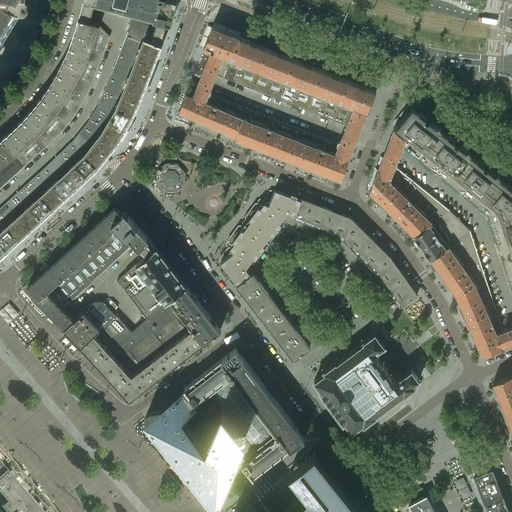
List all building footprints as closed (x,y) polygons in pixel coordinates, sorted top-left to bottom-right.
[(0,0),(0,45),(2,47),(3,46),(0,44),(0,41),(4,36),(8,38),(8,37),(4,35),(9,27),(13,30),(14,29),(10,26),(14,18),(18,21),(19,20),(3,10),(7,2),(24,6),(25,5),(20,4),(20,0),(0,0)] [(170,26),(176,0),(87,0),(93,1),(93,0),(95,0),(97,0),(96,4),(111,8),(110,12),(131,17),(128,31),(161,44),(166,25),(170,26)] [(100,58),(109,37),(109,35),(98,23),(78,18),(69,46),(100,58)] [(240,37),(212,26),(204,47),(211,50),(201,75),(213,79),(215,74),(224,77),(229,66),(240,37)] [(151,73),(162,45),(161,44),(128,31),(122,46),(116,60),(151,73)] [(267,47),(240,37),(229,66),(236,69),(232,80),(252,88),(267,47)] [(88,89),(100,58),(69,46),(63,59),(57,72),(88,89)] [(294,58),(267,47),(252,88),(279,98),(294,58)] [(322,68),(294,58),(279,98),(306,109),(322,68)] [(145,87),(151,73),(116,60),(111,74),(105,88),(139,101),(145,87)] [(236,69),(229,66),(224,77),(232,80),(236,69)] [(349,79),(322,68),(306,109),(333,120),(349,79)] [(80,104),(88,89),(57,72),(49,84),(41,96),(71,118),(80,104)] [(213,79),(201,75),(200,79),(198,83),(193,96),(186,93),(179,110),(208,123),(218,96),(208,92),(212,83),(213,79)] [(368,111),(376,90),(374,89),(349,79),(333,120),(346,125),(354,106),(367,111),(368,111)] [(134,114),(139,101),(105,88),(101,100),(94,111),(125,129),(134,114)] [(60,132),(71,118),(41,96),(32,108),(22,118),(48,143),(60,132)] [(247,108),(218,96),(208,123),(236,135),(247,108)] [(357,135),(367,111),(354,106),(346,125),(344,130),(357,135)] [(418,159),(442,129),(433,122),(431,124),(428,122),(429,120),(428,120),(427,119),(425,117),(424,118),(421,116),(422,113),(413,106),(395,129),(405,139),(402,146),(418,159)] [(273,118),(247,108),(236,135),(235,138),(262,148),(273,118)] [(119,140),(125,129),(94,111),(88,121),(79,131),(108,154),(119,140)] [(48,143),(22,118),(17,124),(1,138),(24,166),(48,143)] [(300,128),(273,118),(262,148),(288,158),(300,128)] [(326,138),(300,128),(288,158),(314,169),(326,138)] [(405,139),(395,129),(394,129),(387,147),(400,152),(402,146),(405,139)] [(451,137),(442,129),(418,159),(447,182),(471,153),(462,146),(460,148),(459,147),(457,146),(459,144),(458,144),(456,142),(454,141),(455,141),(454,140),(453,142),(451,140),(450,139),(451,137)] [(357,135),(344,130),(343,134),(339,143),(326,138),(314,169),(341,179),(349,159),(348,158),(356,139),(357,135)] [(108,154),(79,131),(71,142),(62,150),(87,176),(100,164),(108,154)] [(24,166),(1,138),(0,139),(0,182),(2,185),(24,166)] [(374,195),(400,169),(394,165),(398,156),(400,152),(387,147),(385,151),(378,168),(370,187),(368,190),(374,194),(374,195)] [(87,176),(62,150),(40,171),(64,197),(87,176)] [(471,153),(447,182),(477,206),(500,177),(491,169),(490,171),(487,169),(488,168),(487,167),(484,165),(484,164),(483,164),(482,165),(479,163),(481,161),(471,153)] [(167,168),(163,172),(161,173),(161,181),(166,187),(174,187),(175,187),(177,189),(181,185),(180,182),(181,174),(175,168),(167,168)] [(421,187),(400,169),(374,195),(394,215),(421,187)] [(64,197),(40,171),(17,191),(42,218),(64,197)] [(510,184),(500,177),(477,206),(487,214),(491,226),(511,219),(511,190),(511,189),(511,187),(511,189),(508,186),(510,184)] [(184,194),(189,189),(184,184),(179,189),(184,194)] [(421,187),(394,215),(414,234),(449,209),(421,187)] [(294,217),(301,199),(274,188),(272,194),(268,193),(263,200),(264,202),(263,204),(259,202),(255,202),(280,221),(286,213),(294,217)] [(42,218),(17,191),(0,207),(0,217),(19,239),(42,218)] [(301,198),(301,199),(294,217),(304,221),(312,202),(301,198)] [(255,258),(275,232),(282,223),(280,221),(255,202),(245,216),(245,220),(249,223),(246,226),(243,224),(238,225),(228,238),(253,257),(255,258)] [(312,202),(304,221),(315,225),(322,206),(312,202)] [(115,206),(101,219),(127,248),(134,242),(114,219),(122,213),(115,206)] [(333,210),(322,206),(315,225),(325,229),(333,210)] [(449,209),(414,234),(430,258),(449,245),(470,230),(449,209)] [(124,210),(122,213),(114,219),(134,242),(139,246),(146,254),(156,244),(149,237),(124,210)] [(338,212),(333,210),(325,229),(330,231),(336,233),(350,217),(338,212)] [(0,256),(19,239),(0,217),(0,256)] [(350,217),(336,233),(339,234),(344,239),(358,224),(350,217)] [(127,248),(101,219),(86,232),(113,262),(127,248)] [(511,219),(491,226),(502,262),(511,258),(511,219)] [(366,232),(358,224),(344,239),(352,246),(366,232)] [(470,230),(449,245),(430,258),(447,282),(479,259),(470,230)] [(113,262),(86,232),(71,246),(98,275),(113,262)] [(366,232),(352,246),(359,254),(373,240),(366,232)] [(247,265),(253,257),(228,238),(229,242),(232,245),(230,247),(228,246),(223,254),(225,257),(220,260),(238,283),(253,272),(247,265)] [(373,240),(359,254),(367,262),(381,248),(373,240)] [(186,284),(156,244),(146,254),(124,274),(132,282),(125,289),(147,318),(166,300),(186,284)] [(98,275),(71,246),(42,272),(69,302),(98,275)] [(390,256),(381,248),(367,262),(375,269),(390,256)] [(390,256),(375,269),(381,278),(397,267),(390,256)] [(511,258),(502,262),(511,291),(511,258)] [(479,259),(447,282),(456,294),(461,307),(491,294),(479,259)] [(397,267),(381,278),(388,288),(404,276),(397,267)] [(69,302),(42,272),(25,288),(35,299),(45,289),(63,307),(69,302)] [(253,272),(238,283),(237,284),(256,309),(272,297),(253,272)] [(132,282),(124,274),(117,280),(125,289),(132,282)] [(404,276),(388,288),(394,296),(410,285),(404,276)] [(99,328),(81,346),(129,399),(221,328),(186,284),(166,300),(147,318),(132,331),(115,314),(99,328)] [(410,285),(394,296),(400,306),(417,294),(410,285)] [(68,313),(63,307),(45,289),(35,299),(57,322),(64,328),(74,319),(68,313)] [(491,294),(461,307),(473,332),(500,321),(491,294)] [(291,321),(279,306),(276,301),(272,297),(256,309),(260,314),(275,334),(291,321)] [(94,301),(74,319),(64,328),(81,346),(99,328),(115,314),(103,301),(94,301)] [(310,346),(291,321),(275,334),(294,358),(310,346)] [(511,341),(511,326),(503,330),(500,321),(473,332),(482,354),(502,346),(511,341)] [(325,372),(314,380),(321,390),(319,391),(343,423),(345,422),(352,431),(363,423),(364,425),(366,423),(368,425),(370,424),(369,423),(368,421),(370,419),(372,418),(373,420),(374,421),(375,420),(374,417),(376,415),(403,394),(403,395),(416,386),(414,383),(419,379),(411,368),(397,379),(396,378),(393,378),(392,379),(386,370),(387,369),(383,363),(382,364),(375,356),(376,355),(377,353),(376,352),(385,345),(375,332),(363,341),(363,342),(336,362),(336,361),(323,371),(325,372)] [(253,448),(238,461),(253,481),(304,438),(234,347),(183,387),(199,406),(214,394),(253,448)] [(511,403),(511,375),(511,376),(511,375),(493,382),(503,407),(511,403)] [(184,386),(180,381),(170,390),(174,395),(184,386)] [(238,457),(244,445),(222,415),(206,452),(182,422),(198,409),(182,388),(145,418),(215,502),(217,504),(238,457)] [(511,403),(503,407),(511,431),(511,403)] [(0,440),(0,511),(61,511),(47,495),(0,440)] [(320,511),(321,511),(363,511),(315,451),(289,471),(308,494),(285,511),(266,511),(255,498),(238,511),(320,511)] [(476,481),(477,485),(496,478),(489,459),(481,462),(481,464),(478,465),(478,464),(470,467),(474,478),(476,481)] [(460,466),(451,470),(467,508),(476,504),(460,466)] [(496,478),(477,485),(481,495),(499,487),(496,478)] [(499,487),(481,495),(484,504),(503,497),(499,487)] [(414,511),(431,503),(426,494),(408,503),(412,511),(414,511)] [(503,497),(484,504),(487,511),(491,511),(507,506),(503,497)] [(435,511),(431,503),(414,511),(435,511)]
